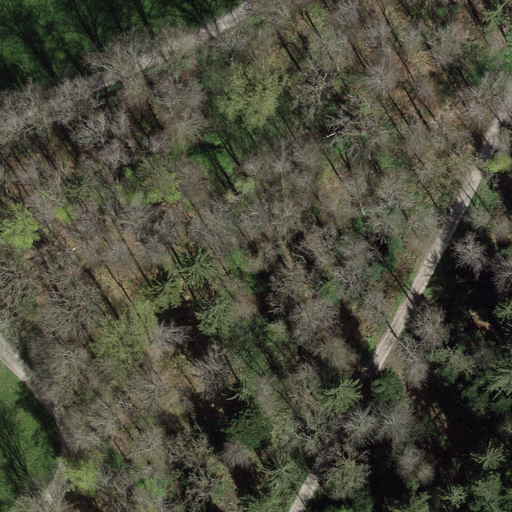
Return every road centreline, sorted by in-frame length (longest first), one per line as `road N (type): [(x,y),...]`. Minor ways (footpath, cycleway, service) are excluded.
road 1 (track): [(511,97),(294,511)]
road 2 (track): [(0,127),(217,29),(251,0)]
road 3 (track): [(31,511),(63,463),(65,433),(53,406),(0,346)]
road 4 (track): [(371,370),(506,511)]
